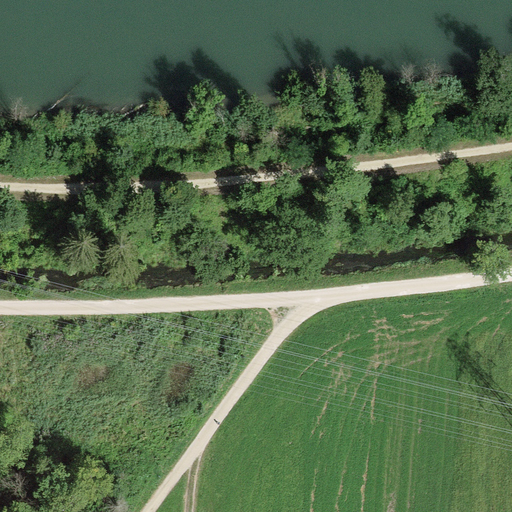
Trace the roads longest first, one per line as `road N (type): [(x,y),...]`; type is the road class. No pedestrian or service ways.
road 1 (track): [(511,150),(319,177),(133,189),(0,184)]
road 2 (track): [(0,308),(93,311),(324,297),(511,271)]
road 3 (track): [(324,297),(285,323),(141,511)]
